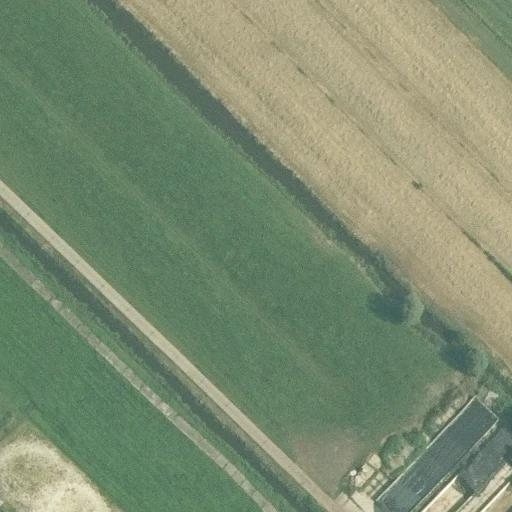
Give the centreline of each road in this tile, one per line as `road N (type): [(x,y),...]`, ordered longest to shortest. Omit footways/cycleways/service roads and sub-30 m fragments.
road 1 (track): [(332,511),(0,189)]
road 2 (track): [(267,511),(0,252)]
